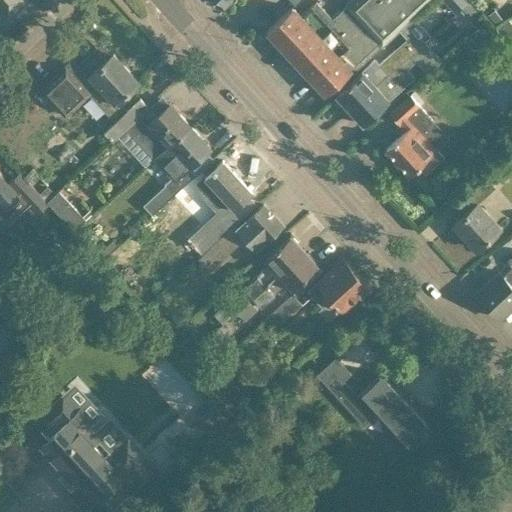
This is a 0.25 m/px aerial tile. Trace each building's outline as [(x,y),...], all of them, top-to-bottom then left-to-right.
[(0,0),(0,25),(28,0),(0,0)] [(302,18),(294,9),(269,32),(325,93),(349,70),(352,74),(431,0),(357,0),(347,10),(347,9),(334,20),(318,3),(302,18)] [(465,0),(443,0),(455,13),(459,9),(468,2),(465,0)] [(484,20),(468,2),(459,9),(476,27),(484,20)] [(472,32),(486,48),(497,39),(483,22),(472,32)] [(355,76),(335,94),(346,106),(349,104),(352,107),(410,54),(419,46),(410,36),(379,64),(374,59),(362,70),(355,76)] [(118,101),(140,81),(113,52),(105,59),(95,48),(78,64),(74,60),(42,90),(65,115),(87,94),(90,98),(104,111),(114,121),(104,131),(112,139),(117,135),(124,128),(126,126),(128,128),(144,113),(151,107),(141,97),(127,110),(118,101)] [(410,54),(352,107),(355,111),(352,113),(363,124),(383,106),(389,100),(414,78),(409,72),(406,68),(415,60),(410,54)] [(425,175),(445,157),(428,138),(429,137),(423,130),(434,120),(420,105),(421,105),(411,94),(389,114),(399,125),(401,124),(406,130),(385,148),(409,175),(418,167),(425,175)] [(155,157),(190,125),(170,102),(150,120),(144,113),(128,128),(126,126),(124,128),(117,135),(145,166),(155,157)] [(190,125),(155,157),(165,169),(173,178),(167,184),(165,185),(174,195),(176,193),(181,189),(189,181),(197,174),(212,160),(205,152),(211,147),(190,125)] [(216,239),(202,252),(203,254),(235,225),(256,206),(248,197),(253,193),(224,161),(206,177),(217,189),(206,199),(220,215),(216,218),(216,219),(206,228),(216,239)] [(32,167),(23,175),(46,201),(56,192),(32,167)] [(0,171),(0,212),(18,195),(28,205),(37,215),(49,204),(46,201),(23,175),(21,172),(10,182),(2,174),(0,171)] [(454,223),(477,248),(500,226),(480,204),(497,188),(481,171),(455,195),(456,196),(458,193),(471,208),(454,223)] [(58,190),(56,192),(46,201),(49,204),(73,230),(85,219),(58,190)] [(203,254),(198,259),(204,265),(213,257),(218,262),(239,243),(237,242),(244,236),(256,250),(283,225),(263,204),(237,228),(235,225),(203,254)] [(304,248),(301,245),(291,233),(264,257),(269,263),(244,285),(253,295),(304,248)] [(132,238),(111,257),(121,267),(142,248),(132,238)] [(0,269),(2,271),(16,258),(0,240),(0,269)] [(318,264),(307,252),(304,248),(253,295),(262,305),(287,282),(292,287),(318,264)] [(345,256),(308,291),(322,306),(319,309),(329,320),(357,294),(359,296),(371,285),(345,256)] [(500,318),(511,307),(511,267),(503,275),(500,271),(477,292),(500,318)] [(241,289),(227,301),(236,311),(250,299),(241,289)] [(292,293),(269,314),(278,324),(301,303),(292,293)] [(245,320),(258,308),(250,299),(236,311),(245,320)] [(161,308),(154,300),(143,309),(150,317),(161,308)] [(432,426),(431,427),(384,374),(383,372),(365,389),(364,388),(362,391),(358,395),(345,380),(353,373),(337,356),(318,373),(365,425),(381,411),(393,424),(384,432),(404,453),(412,445),(413,446),(423,436),(424,437),(427,434),(426,434),(433,427),(432,426)] [(43,413),(27,429),(41,444),(40,445),(64,471),(60,474),(69,483),(66,487),(86,509),(96,500),(107,511),(119,511),(139,494),(161,473),(139,450),(136,453),(107,421),(94,433),(86,425),(92,420),(80,406),(75,411),(62,396),(60,397),(62,399),(45,416),(43,413)] [(212,432),(227,418),(215,405),(199,419),(212,432)]
